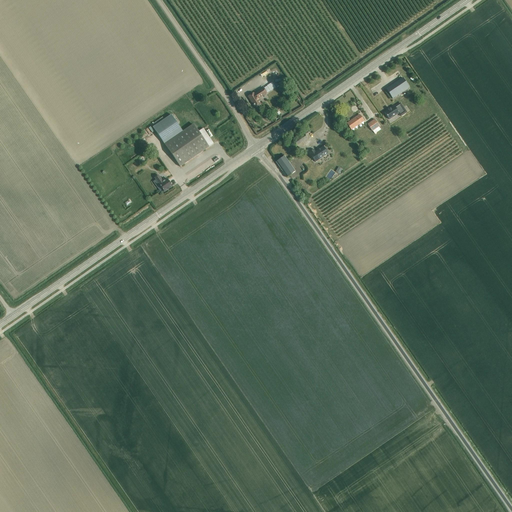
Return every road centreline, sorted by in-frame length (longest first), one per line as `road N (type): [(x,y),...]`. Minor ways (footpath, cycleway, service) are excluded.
road 1 (unclassified): [(511,509),(255,147)]
road 2 (tertiary): [(0,324),(255,147)]
road 3 (tertiary): [(255,147),(466,0)]
road 4 (unclassified): [(255,147),(158,0)]
